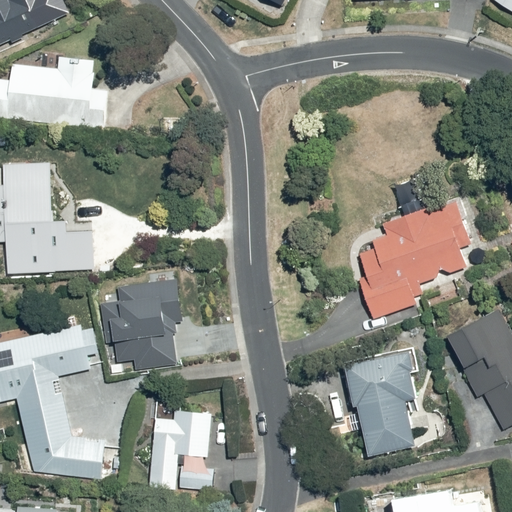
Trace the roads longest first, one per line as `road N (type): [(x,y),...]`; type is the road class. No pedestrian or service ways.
road 1 (residential): [(280,511),(296,469),(250,91)]
road 2 (residential): [(511,73),(463,56),(330,56),(250,91)]
